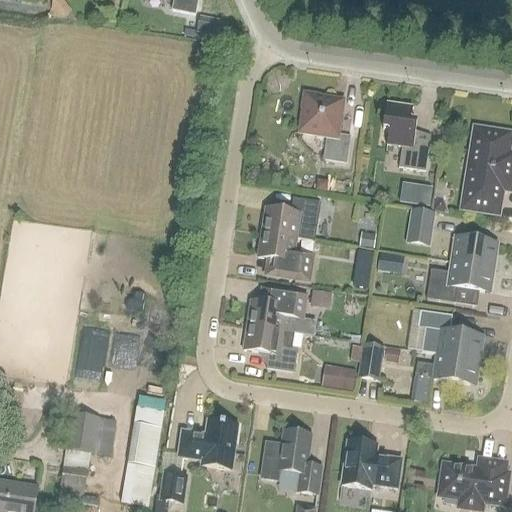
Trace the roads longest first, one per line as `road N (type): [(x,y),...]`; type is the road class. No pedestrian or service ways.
road 1 (residential): [(511,398),(506,417),(480,423),(234,393),(211,377),(202,355),(245,81),(273,41)]
road 2 (residential): [(511,79),(295,52),(273,41)]
